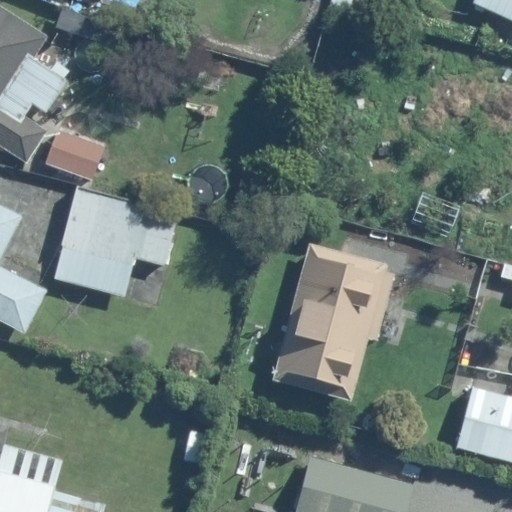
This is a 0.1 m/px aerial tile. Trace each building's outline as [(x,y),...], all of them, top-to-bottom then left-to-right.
[(511,0),(475,0),(473,6),(511,20),(511,0)] [(67,81),(29,54),(41,37),(0,8),(0,148),(20,163),(41,133),(23,121),(37,101),(48,109),(67,81)] [(110,143),(61,129),(55,127),(44,165),(99,181),(110,143)] [(181,215),(77,188),(55,278),(133,298),(143,261),(168,268),(181,215)] [(0,319),(26,333),(52,285),(0,260),(0,246),(19,211),(0,201),(0,319)] [(390,257),(306,238),(273,382),(357,401),(390,257)] [(511,399),(466,387),(451,441),(511,458),(511,399)] [(409,511),(418,476),(243,437),(227,509),(240,511),(409,511)] [(0,511),(50,511),(67,458),(3,440),(0,449),(0,511)]
